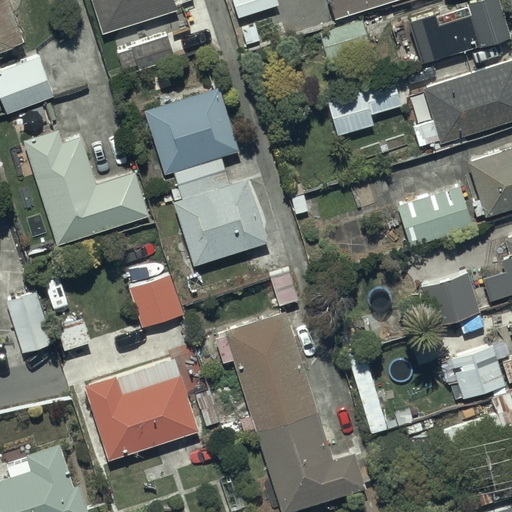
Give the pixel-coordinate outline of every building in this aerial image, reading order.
[(20,40),(5,0),(0,0),(0,54),(7,53),(4,45),(20,40)] [(172,8),(169,0),(87,0),(97,31),(172,8)] [(274,3),(273,0),(229,0),(234,14),(274,3)] [(325,0),(330,14),(376,0),(325,0)] [(430,12),(429,10),(404,17),(418,61),(504,35),(493,0),(460,0),(462,3),(430,12)] [(366,45),(357,18),(317,31),(325,58),(366,45)] [(169,56),(163,34),(128,45),(129,48),(115,52),(120,68),(134,64),(135,66),(169,56)] [(51,94),(36,54),(0,69),(0,97),(5,111),(51,94)] [(511,117),(511,62),(510,56),(419,84),(429,117),(409,123),(416,144),(427,141),(430,150),(466,139),(464,132),(511,117)] [(396,102),(388,76),(321,97),(333,133),(370,122),(367,111),(396,102)] [(168,169),(216,153),(234,147),(213,84),(139,106),(159,172),(168,169)] [(58,141),(53,128),(19,139),(52,241),(144,213),(130,169),(91,181),(77,135),(58,141)] [(511,202),(511,144),(463,160),(475,196),(467,199),(471,212),(479,210),(480,213),(511,202)] [(216,153),(168,169),(177,196),(168,198),(188,263),(263,240),(243,176),(225,182),(216,153)] [(467,224),(454,184),(394,203),(408,244),(467,224)] [(511,231),(500,235),(506,255),(495,258),(499,269),(478,276),(485,298),(511,290),(511,231)] [(295,296),(285,268),(266,274),(276,302),(295,296)] [(476,308),(464,269),(419,283),(431,323),(467,310),(476,308)] [(167,272),(126,285),(138,323),(179,310),(167,272)] [(47,340),(32,288),(2,297),(18,349),(47,340)] [(218,360),(229,356),(246,414),(217,423),(222,437),(240,432),(239,430),(251,426),(278,511),(361,485),(349,449),(328,456),(281,308),(220,328),(221,332),(211,335),(218,360)] [(84,338),(78,319),(54,326),(59,345),(84,338)] [(511,319),(506,321),(511,341),(511,353),(498,358),(505,379),(511,376),(511,319)] [(500,382),(488,344),(438,360),(442,375),(439,376),(441,383),(453,379),(458,395),(500,382)] [(117,393),(110,374),(80,383),(103,457),(193,426),(174,373),(117,393)] [(494,413),(442,429),(449,452),(511,432),(511,388),(489,395),(494,413)] [(0,474),(0,511),(83,511),(74,480),(69,482),(55,440),(22,450),(23,456),(2,463),(5,473),(0,474)]
